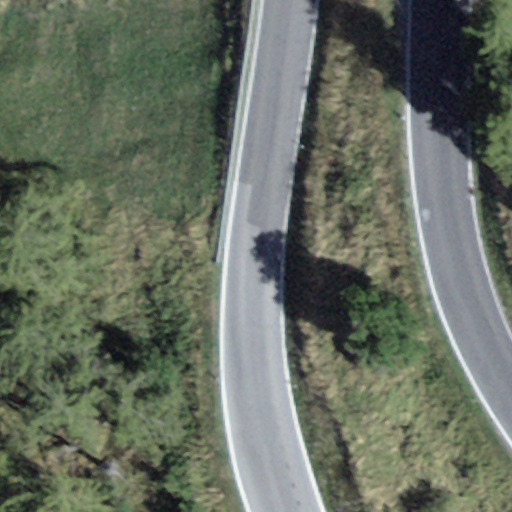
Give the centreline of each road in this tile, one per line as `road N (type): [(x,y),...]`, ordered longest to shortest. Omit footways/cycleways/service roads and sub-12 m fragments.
road 1 (tertiary): [(287,511),(266,445),(252,317),(288,0)]
road 2 (tertiary): [(442,0),(450,236),(475,318),(511,391)]
